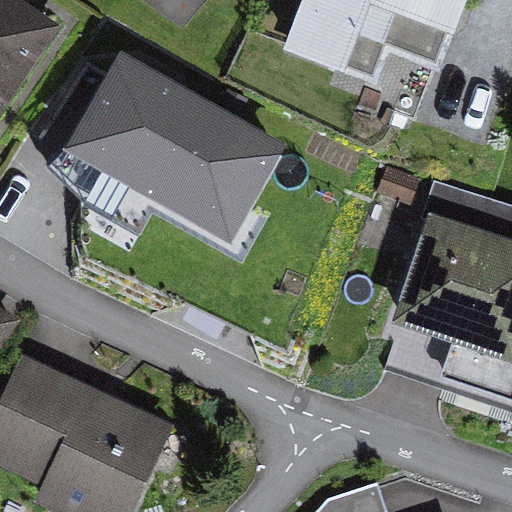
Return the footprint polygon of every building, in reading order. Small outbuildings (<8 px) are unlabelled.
[(433,0),(285,0),(264,51),(340,83),(356,46),(405,67),(433,0)] [(0,83),(35,32),(0,8),(0,83)] [(255,156),(126,78),(92,133),(73,121),(33,186),(72,211),(92,179),(200,245),(255,156)] [(511,259),(402,223),(367,331),(477,366),(493,315),(511,321),(511,259)] [(94,511),(137,428),(6,363),(0,375),(0,479),(15,487),(8,502),(27,511),(94,511)] [(386,511),(377,486),(328,502),(319,511),(386,511)]
